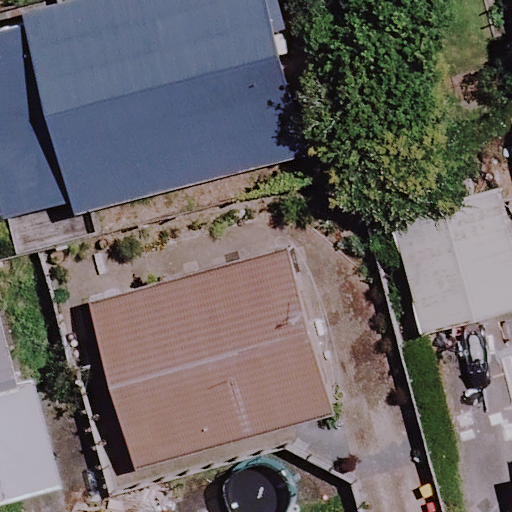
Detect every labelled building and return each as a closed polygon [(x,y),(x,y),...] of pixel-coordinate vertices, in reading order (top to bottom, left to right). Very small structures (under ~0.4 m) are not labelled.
[(312,153),(268,0),(118,0),(0,34),(0,140),(1,142),(0,142),(0,201),(11,240),(312,153)] [(511,213),(505,185),(386,216),(420,347),(511,323),(511,213)] [(286,251),(95,310),(145,473),(336,414),(286,251)] [(0,511),(60,494),(0,300),(0,511)] [(442,511),(434,476),(382,488),(388,511),(442,511)]
